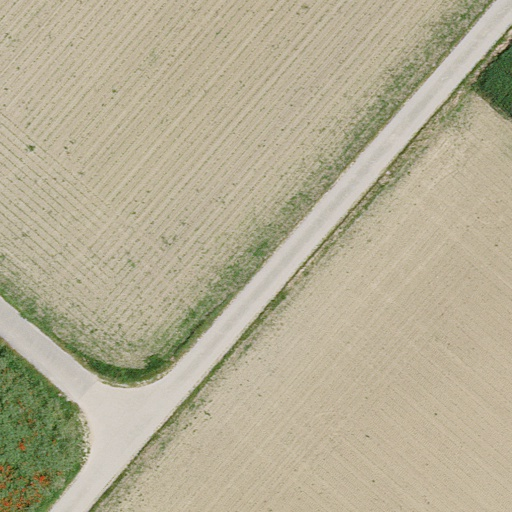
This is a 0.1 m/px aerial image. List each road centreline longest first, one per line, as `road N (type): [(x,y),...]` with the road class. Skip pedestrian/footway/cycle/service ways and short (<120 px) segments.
road 1 (track): [(55,511),(507,0)]
road 2 (track): [(132,426),(0,311)]
